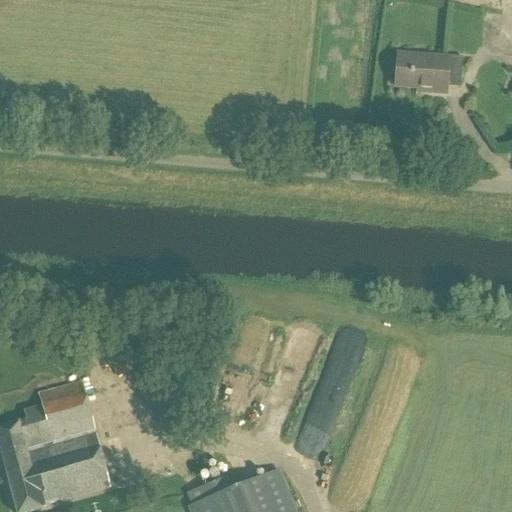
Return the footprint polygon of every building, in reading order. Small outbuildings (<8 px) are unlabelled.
[(397,56),(395,88),(430,91),(429,95),(446,96),(447,91),(460,92),(462,61),(449,60),(397,56)] [(122,358),(110,364),(117,378),(129,372),(122,358)] [(168,433),(194,413),(164,369),(137,388),(168,433)] [(0,452),(16,511),(40,511),(45,511),(44,507),(66,501),(109,489),(82,385),(39,396),(41,407),(24,411),(27,423),(0,430),(0,452)] [(295,511),(280,473),(242,488),(237,476),(187,496),(192,507),(188,509),(188,511),(295,511)]
